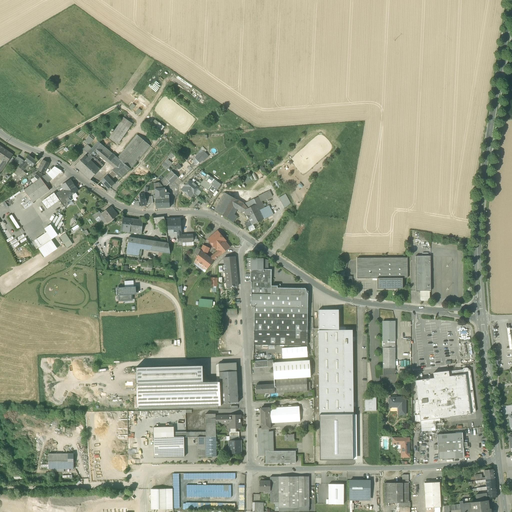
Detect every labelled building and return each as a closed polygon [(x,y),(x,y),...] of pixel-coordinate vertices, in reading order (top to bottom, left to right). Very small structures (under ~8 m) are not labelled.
[(126,115),(124,118),(132,124),(134,121),(126,115)] [(109,139),(118,145),(132,124),(124,118),(109,139)] [(154,129),(159,123),(155,120),(150,125),(154,129)] [(164,127),(159,123),(154,129),(160,133),(164,127)] [(137,135),(118,158),(122,162),(130,169),(150,146),(137,135)] [(93,140),(89,136),(85,141),(89,145),(93,140)] [(85,155),(90,160),(104,146),(98,142),(92,149),(87,154),(85,155)] [(83,149),(87,154),(92,149),(87,145),(84,148),(83,149)] [(0,159),(3,162),(7,164),(13,155),(0,146),(0,159)] [(100,169),(106,161),(112,154),(104,146),(90,160),(100,169)] [(203,152),(200,154),(204,159),(205,160),(209,156),(204,151),(203,152)] [(106,161),(109,164),(116,156),(112,154),(106,161)] [(196,158),(199,162),(201,160),(202,161),(204,159),(200,154),(199,154),(197,156),(197,157),(196,158)] [(75,166),(90,180),(100,169),(90,160),(85,155),(75,166)] [(29,156),(24,162),(30,166),(32,168),(37,161),(29,156)] [(109,164),(115,168),(116,169),(122,162),(118,158),(116,156),(109,164)] [(19,166),(23,161),(17,157),(14,162),(19,166)] [(161,166),(166,169),(172,163),(168,160),(169,159),(168,158),(161,166)] [(37,171),(44,174),(49,163),(43,160),(37,171)] [(27,170),(30,166),(24,162),(23,161),(18,167),(22,171),(23,171),(25,169),(27,170)] [(130,169),(122,162),(116,169),(115,168),(111,172),(115,176),(118,180),(130,169)] [(52,179),(53,180),(61,171),(55,167),(47,174),(52,179)] [(17,182),(26,174),(22,171),(20,173),(16,170),(10,177),(17,182)] [(170,183),(177,177),(171,171),(164,178),(170,183)] [(106,176),(111,180),(115,176),(111,172),(106,176)] [(41,178),(43,183),(48,183),(52,179),(47,174),(44,177),(43,177),(41,178)] [(200,184),(210,192),(213,194),(221,185),(207,175),(200,184)] [(111,180),(106,176),(100,182),(108,190),(114,184),(111,180)] [(21,204),(25,210),(34,204),(33,203),(49,191),(43,183),(41,178),(38,180),(33,184),(24,190),(30,198),(21,204)] [(159,183),(164,188),(170,183),(164,178),(159,183)] [(61,186),(63,190),(61,192),(57,194),(58,195),(57,197),(59,201),(64,208),(67,206),(65,204),(71,200),(69,197),(75,193),(78,191),(70,180),(61,186)] [(187,194),(191,197),(193,194),(197,189),(198,187),(190,180),(187,183),(183,187),(181,190),(187,194)] [(168,193),(165,193),(164,188),(159,183),(154,184),(155,195),(153,196),(153,199),(155,199),(156,208),(170,208),(169,198),(168,195),(170,194),(168,193)] [(258,196),(259,197),(261,202),(272,196),(270,191),(258,196)] [(41,202),(47,210),(59,201),(57,197),(54,193),(41,202)] [(214,211),(218,213),(228,195),(224,193),(214,211)] [(279,198),(285,208),(290,203),(285,194),(279,198)] [(237,200),(228,195),(218,213),(227,218),(233,207),(237,200)] [(264,208),(261,202),(259,197),(244,204),(242,205),(245,211),(249,219),(261,213),(259,211),(264,208)] [(237,200),(233,207),(236,209),(238,210),(241,212),(242,213),(245,211),(242,205),(244,204),(242,203),(237,200)] [(261,213),(264,219),(273,215),(269,206),(264,208),(259,211),(261,213)] [(101,214),(102,215),(106,221),(108,223),(118,216),(111,207),(101,214)] [(233,214),(236,209),(233,207),(227,218),(233,223),(237,216),(233,214)] [(92,216),(95,220),(99,217),(102,215),(101,214),(99,211),(92,216)] [(249,219),(249,220),(252,225),(253,225),(264,219),(261,213),(249,219)] [(9,217),(17,229),(20,228),(12,215),(9,217)] [(121,232),(141,234),(143,221),(143,218),(139,218),(138,220),(123,218),(121,232)] [(168,233),(177,233),(181,233),(180,219),(167,219),(168,233)] [(77,224),(70,229),(73,233),(80,229),(77,224)] [(45,230),(48,233),(35,242),(39,248),(52,240),(58,235),(51,226),(45,230)] [(218,252),(222,254),(230,248),(225,241),(218,232),(208,240),(218,252)] [(419,240),(430,241),(430,233),(420,232),(419,240)] [(71,243),(65,234),(60,237),(66,246),(71,243)] [(126,254),(141,256),(142,249),(170,253),(168,244),(129,238),(128,241),(126,254)] [(52,240),(39,248),(38,249),(44,257),(57,249),(51,240),(52,240)] [(200,250),(206,255),(209,250),(202,246),(200,250)] [(207,269),(214,261),(210,258),(206,255),(200,250),(198,255),(195,260),(207,269)] [(415,256),(416,291),(420,291),(429,291),(430,291),(430,260),(430,256),(419,256),(415,256)] [(224,258),(225,271),(236,270),(235,257),(224,258)] [(251,269),(263,270),(263,259),(247,258),(246,270),(251,270),(251,269)] [(377,289),(402,289),(402,278),(407,278),(407,258),(357,258),(357,279),(377,279),(377,289)] [(340,271),(344,272),(348,261),(342,259),(339,270),(340,271)] [(204,272),(207,269),(195,260),(193,264),(204,272)] [(251,306),(301,307),(301,295),(271,295),(271,286),(271,270),(268,270),(263,270),(251,269),(251,270),(251,282),(251,306)] [(226,283),(227,287),(238,286),(236,270),(225,271),(226,283)] [(277,286),(271,286),(271,295),(301,295),(301,307),(308,308),(308,292),(305,288),(280,288),(278,285),(277,286)] [(125,288),(116,288),(117,296),(118,296),(119,301),(132,301),(131,295),(136,295),(136,287),(134,287),(125,288)] [(420,300),(421,301),(428,301),(429,300),(429,291),(420,291),(420,300)] [(213,300),(199,299),(198,307),(212,308),(213,300)] [(254,319),(254,331),(307,332),(308,308),(301,307),(251,306),(251,310),(251,319),(254,319)] [(318,310),(318,331),(339,330),(338,310),(318,310)] [(383,368),(395,368),(395,348),(395,322),(383,322),(383,348),(383,368)] [(352,330),(339,330),(318,331),(319,414),(353,414),(352,330)] [(307,346),(307,332),(254,331),(254,345),(307,346)] [(307,347),(282,348),(282,359),(308,357),(307,347)] [(274,385),(275,393),(283,393),(287,392),(307,391),(306,377),(310,377),(309,361),(273,363),(273,367),(274,385)] [(219,364),(219,372),(236,372),(236,363),(219,364)] [(136,368),(136,384),(203,382),(202,366),(136,368)] [(462,370),(448,372),(449,377),(463,375),(463,374),(467,369),(467,368),(463,368),(462,370)] [(463,374),(463,375),(465,374),(470,413),(475,412),(470,371),(467,369),(463,374)] [(237,391),(236,372),(219,372),(220,382),(220,392),(228,392),(237,392),(237,391)] [(470,415),(470,413),(465,374),(463,375),(449,377),(434,378),(415,381),(417,400),(418,406),(420,421),(439,419),(470,415)] [(221,404),(220,392),(220,382),(217,382),(203,382),(136,384),(137,408),(221,406),(221,404)] [(267,393),(267,398),(284,397),(283,393),(275,393),(274,385),(268,386),(268,385),(264,385),(264,386),(256,386),(256,393),(267,393)] [(221,404),(229,404),(228,392),(220,392),(221,404)] [(237,392),(228,392),(229,404),(238,403),(237,392)] [(365,398),(365,411),(376,411),(376,398),(365,398)] [(400,415),(405,415),(405,398),(389,398),(390,406),(400,406),(400,415)] [(269,408),(270,423),(300,422),(299,407),(269,408)] [(262,429),(268,429),(270,429),(270,423),(269,408),(260,408),(262,429)] [(205,414),(206,432),(206,437),(216,437),(215,424),(215,416),(215,414),(205,414)] [(354,460),(353,414),(319,414),(320,460),(354,460)] [(235,427),(235,428),(241,428),(240,422),(239,422),(239,420),(240,420),(240,415),(230,416),(230,417),(223,417),(223,416),(215,416),(215,424),(230,424),(230,427),(235,427)] [(420,421),(421,429),(431,428),(435,428),(435,426),(435,424),(435,422),(440,421),(439,419),(420,421)] [(184,437),(190,437),(189,433),(174,433),(174,427),(153,428),(153,438),(184,437)] [(295,451),(273,451),(269,451),(268,432),(268,429),(262,429),(258,429),(258,456),(265,455),(265,463),(295,463),(295,451)] [(438,457),(438,459),(464,458),(463,448),(467,448),(466,443),(463,443),(462,433),(437,435),(437,445),(434,445),(434,450),(438,450),(438,457)] [(184,457),(184,437),(153,438),(154,458),(184,457)] [(198,457),(206,457),(206,437),(197,437),(198,457)] [(216,437),(206,437),(206,457),(216,457),(216,437)] [(393,444),(393,446),(394,446),(394,444),(401,444),(401,449),(401,457),(409,457),(409,438),(393,438),(393,440),(392,440),(392,442),(393,442),(393,444)] [(234,450),(234,453),(241,453),(240,445),(239,445),(239,441),(232,441),(229,441),(229,451),(234,450)] [(48,469),(73,469),(73,454),(48,454),(48,469)] [(485,478),(485,480),(495,478),(494,469),(484,471),(485,478)] [(279,511),(309,511),(309,477),(270,477),(270,481),(270,485),(270,491),(270,502),(275,502),(275,511),(279,511)] [(495,478),(485,480),(486,482),(486,487),(487,490),(496,488),(495,478)] [(350,496),(370,496),(370,480),(350,480),(350,496)] [(270,491),(270,485),(270,481),(259,481),(259,491),(270,491)] [(424,483),(425,493),(440,492),(439,482),(424,483)] [(399,503),(408,503),(408,483),(402,483),(384,483),(384,503),(399,503)] [(328,504),(343,504),(343,484),(328,484),(328,504)] [(231,485),(186,485),(186,497),(231,497),(231,485)] [(497,497),(496,488),(487,490),(488,498),(497,497)] [(173,489),(166,489),(151,489),(151,495),(150,495),(149,496),(149,498),(150,499),(151,499),(151,510),(166,509),(173,509),(173,489)] [(425,493),(425,508),(440,507),(440,492),(425,493)] [(476,495),(477,502),(487,500),(486,494),(476,495)] [(490,511),(490,510),(488,510),(487,500),(477,502),(463,504),(459,504),(460,504),(460,511),(465,511),(470,511),(469,511),(490,511)] [(262,511),(263,511),(264,503),(255,503),(254,511),(262,511)]
